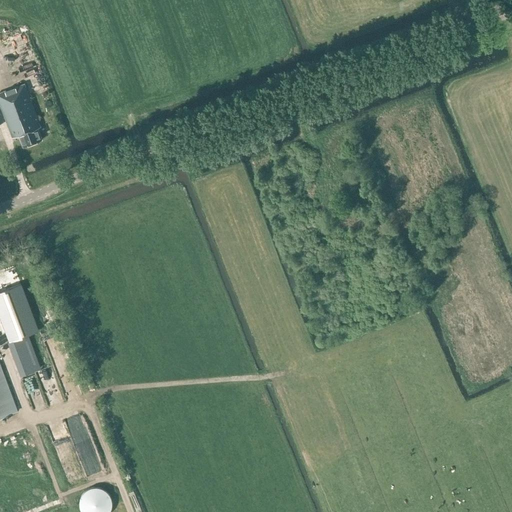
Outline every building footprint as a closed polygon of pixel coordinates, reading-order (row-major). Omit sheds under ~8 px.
[(42,139),(38,128),(40,127),(24,83),(0,92),(0,104),(12,137),(19,135),(23,146),(25,146),(27,147),(32,145),(33,142),(42,139)] [(19,284),(0,291),(0,318),(9,342),(37,331),(19,284)] [(0,417),(17,411),(0,365),(0,417)] [(75,457),(62,464),(70,480),(83,474),(75,457)] [(100,497),(87,498),(87,511),(109,511),(109,488),(100,489),(100,497)]
